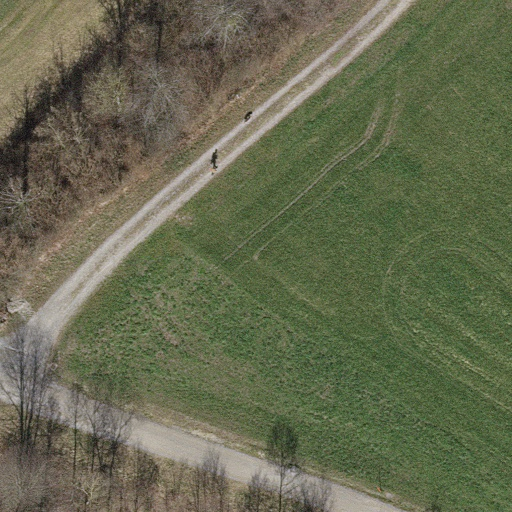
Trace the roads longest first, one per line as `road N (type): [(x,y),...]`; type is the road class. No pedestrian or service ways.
road 1 (track): [(5,383),(110,251),(393,0)]
road 2 (track): [(371,511),(5,383)]
